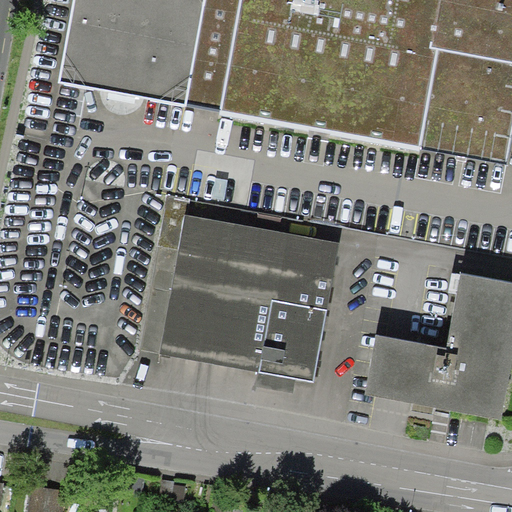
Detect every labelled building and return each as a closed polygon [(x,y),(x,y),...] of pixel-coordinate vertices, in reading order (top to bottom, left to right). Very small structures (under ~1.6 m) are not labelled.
[(186,107),(206,0),(73,0),(58,83),(109,92),(111,101),(119,106),(129,105),(133,97),(186,107)] [(511,0),(238,0),(219,107),(503,160),(511,112),(511,0)] [(314,379),(339,245),(185,217),(160,351),(314,379)] [(366,391),(503,416),(511,364),(511,283),(459,274),(447,343),(377,330),(366,391)] [(52,511),(55,493),(28,489),(25,511),(52,511)]
